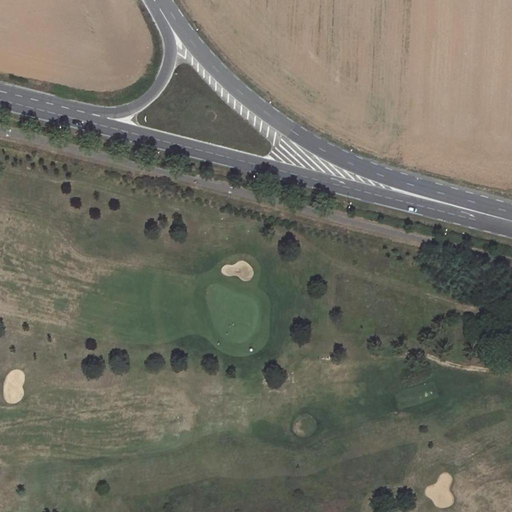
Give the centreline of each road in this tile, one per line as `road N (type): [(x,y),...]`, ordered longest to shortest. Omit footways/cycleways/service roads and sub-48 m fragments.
road 1 (secondary): [(71,120),(492,218)]
road 2 (secondary): [(492,218),(287,128),(202,56),(159,0)]
road 3 (secondary): [(71,120),(104,118),(139,103),(164,79),(169,41),(155,0)]
